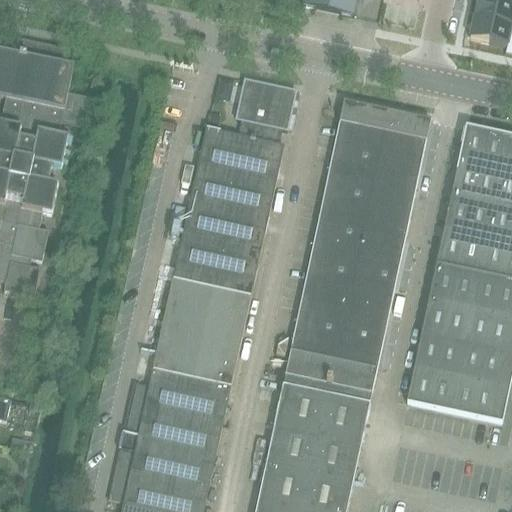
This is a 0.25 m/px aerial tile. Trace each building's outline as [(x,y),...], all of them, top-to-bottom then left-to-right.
[(353,21),(353,20),(357,0),(304,0),(302,10),(353,21)] [(511,0),(479,0),(479,3),(511,9),(511,0)] [(511,9),(479,3),(474,23),(511,31),(511,29),(511,9)] [(474,23),(470,44),(507,52),(511,31),(474,23)] [(0,286),(6,287),(4,297),(35,304),(41,274),(31,272),(32,264),(43,266),(49,236),(39,234),(43,218),(52,220),(59,189),(51,187),(54,170),(63,172),(69,143),(60,141),(62,129),(86,134),(92,104),(69,99),(74,73),(66,71),(70,54),(19,44),(15,61),(0,57),(0,101),(6,103),(1,128),(0,128),(0,286)] [(215,98),(214,102),(229,105),(234,84),(219,81),(215,98)] [(164,328),(123,511),(204,511),(285,152),(278,150),(281,134),(288,136),(296,97),(245,86),(237,125),(244,126),(240,142),(207,134),(164,328)] [(348,511),(384,347),(431,126),(344,107),(257,511),(348,511)] [(211,116),(208,129),(219,131),(222,119),(211,117),(211,116)] [(408,409),(425,412),(502,429),(511,385),(511,142),(467,133),(408,409)] [(13,443),(11,451),(33,456),(35,447),(13,443)]
